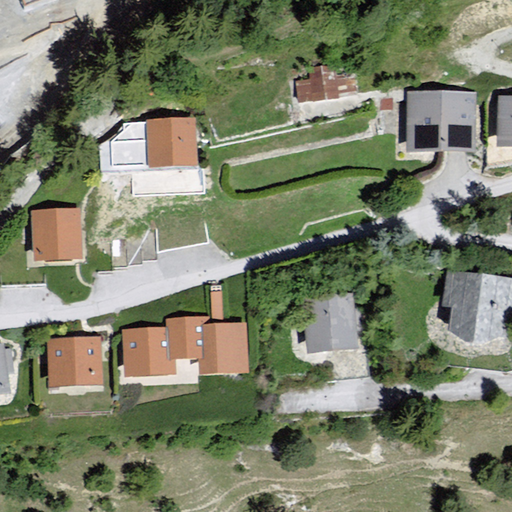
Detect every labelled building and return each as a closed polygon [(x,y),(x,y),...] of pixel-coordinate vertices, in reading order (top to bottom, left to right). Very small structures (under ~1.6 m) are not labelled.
[(355,74),(336,76),(335,64),(309,68),(310,79),(295,81),(298,103),(358,96),(355,74)] [(476,151),(476,91),(407,92),(407,152),(476,151)] [(511,146),(511,95),(498,95),(497,147),(511,146)] [(199,166),(197,117),(146,119),(148,168),(199,166)] [(82,259),(79,209),(30,211),(32,261),(82,259)] [(157,225),(160,248),(210,241),(206,218),(157,225)] [(511,348),(511,282),(453,276),(446,341),(511,348)] [(358,354),(353,294),(303,298),(307,358),(358,354)] [(259,379),(255,322),(212,324),(212,316),(168,319),(169,331),(120,333),(123,385),(176,382),(175,365),(198,364),(199,383),(259,379)] [(103,391),(100,341),(46,343),(48,394),(103,391)] [(0,395),(10,394),(3,342),(0,342),(0,395)]
